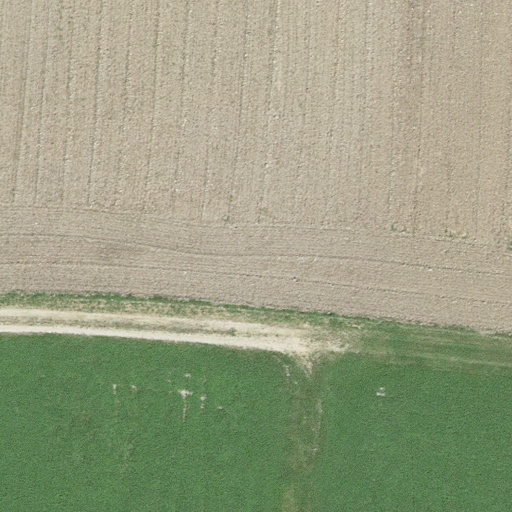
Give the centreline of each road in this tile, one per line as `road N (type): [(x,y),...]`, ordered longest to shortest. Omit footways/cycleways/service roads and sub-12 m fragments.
road 1 (track): [(0,308),(312,345)]
road 2 (track): [(312,345),(511,376)]
road 3 (track): [(312,345),(300,511)]
